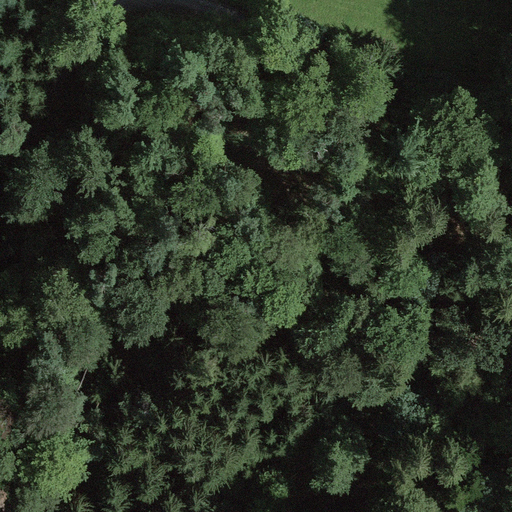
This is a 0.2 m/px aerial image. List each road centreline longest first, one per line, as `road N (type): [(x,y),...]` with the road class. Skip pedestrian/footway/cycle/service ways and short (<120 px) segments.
road 1 (track): [(171,27),(484,132)]
road 2 (track): [(171,27),(0,243)]
